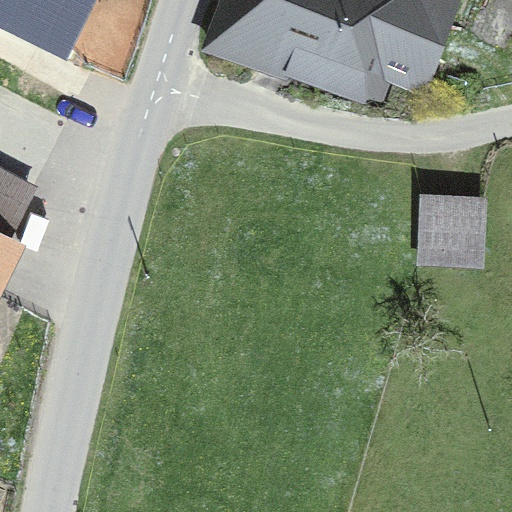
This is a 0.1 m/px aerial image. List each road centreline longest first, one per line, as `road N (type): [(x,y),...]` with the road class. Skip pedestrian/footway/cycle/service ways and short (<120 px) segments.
road 1 (tertiary): [(52,511),(149,106),(186,0)]
road 2 (track): [(156,87),(357,134),(436,135),(511,122)]
road 3 (track): [(0,42),(149,106)]
